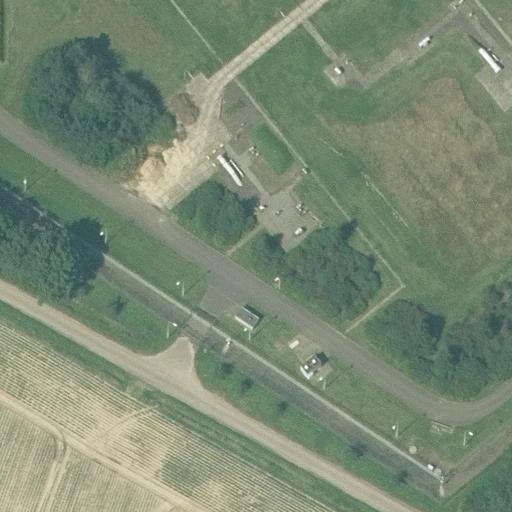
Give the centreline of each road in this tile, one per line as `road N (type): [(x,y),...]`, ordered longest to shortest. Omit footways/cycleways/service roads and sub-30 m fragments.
road 1 (unclassified): [(408,511),(0,291)]
road 2 (unknown): [(90,181),(316,0)]
